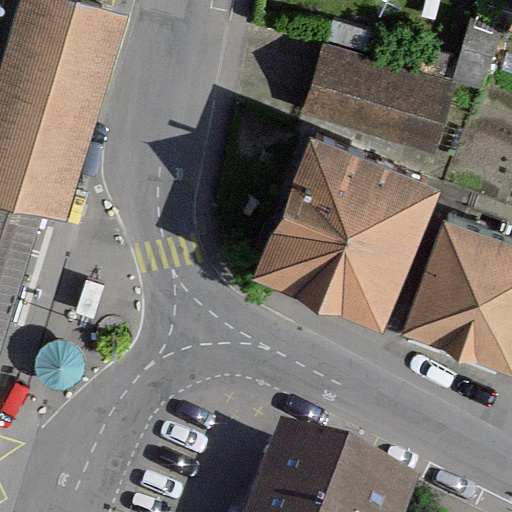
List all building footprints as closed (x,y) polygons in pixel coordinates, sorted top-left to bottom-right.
[(0,205),(41,216),(67,221),(80,178),(130,17),(75,0),(20,0),(0,67),(0,205)] [(446,80),(324,42),(307,98),(429,135),(446,80)] [(441,176),(312,121),(253,259),(381,314),(441,176)] [(20,292),(41,216),(0,205),(0,351),(1,348),(20,292)] [(511,230),(455,209),(411,321),(511,360),(511,230)] [(412,511),(421,486),(281,428),(247,511),(412,511)]
